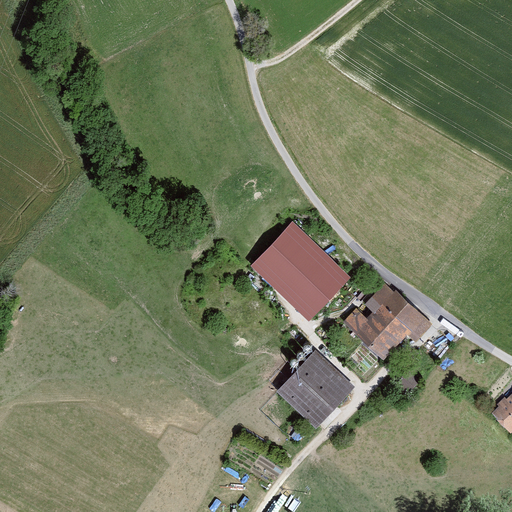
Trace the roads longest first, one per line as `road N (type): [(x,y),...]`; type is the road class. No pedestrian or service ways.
road 1 (unclassified): [(511,360),(407,290),(318,204),(261,110),(228,0)]
road 2 (track): [(446,316),(311,446),(260,511)]
road 3 (track): [(251,69),(284,58),(357,0)]
